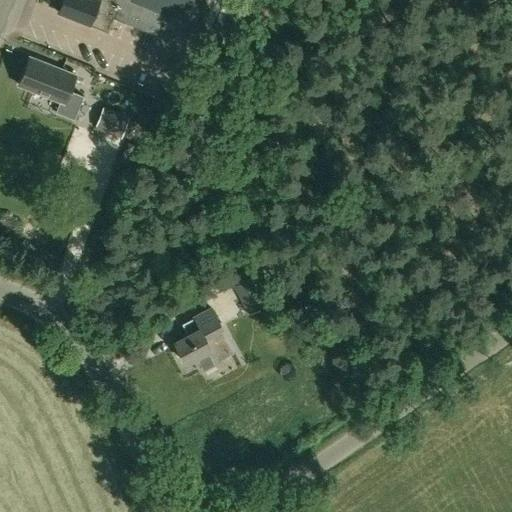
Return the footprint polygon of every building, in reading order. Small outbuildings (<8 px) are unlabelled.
[(113,17),(184,46),(204,0),(63,0),(59,12),(89,25),(90,24),(107,31),(113,17)] [(55,111),(74,119),(83,96),(69,90),(76,74),(30,56),(19,84),(60,101),(55,111)] [(96,130),(121,138),(128,117),(103,109),(96,130)] [(260,261),(255,263),(229,276),(249,315),(278,299),(260,261)] [(218,359),(204,335),(220,327),(212,310),(183,325),(188,334),(174,342),(185,364),(195,359),(200,369),(218,359)]
